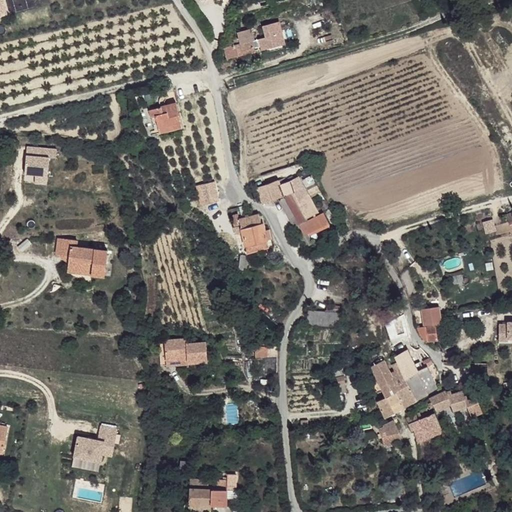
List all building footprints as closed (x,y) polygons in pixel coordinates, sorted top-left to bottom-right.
[(232,40),(232,44),(252,39),(256,38),(253,27),(238,31),(239,38),(232,40)] [(225,46),(228,57),(255,51),(252,39),(232,44),(225,46)] [(179,128),(173,104),(148,109),(149,116),(153,116),(155,129),(167,126),(168,131),(179,128)] [(277,179),(266,184),(272,199),(278,196),(300,232),(303,231),(307,229),(305,226),(300,228),(298,224),(318,213),(309,197),(297,177),(280,184),(277,179)] [(262,203),(272,199),(266,184),(257,188),(262,203)] [(325,214),(305,226),(307,229),(303,231),(307,237),(311,235),(312,237),(332,225),(325,214)] [(258,223),(257,215),(250,216),(238,219),(243,244),(265,240),(263,230),(262,223),(258,223)] [(453,229),(456,239),(463,237),(460,227),(453,229)] [(103,277),(106,252),(70,249),(71,241),(57,239),(55,256),(68,257),(66,274),(103,277)] [(267,247),(265,240),(243,244),(245,252),(267,247)] [(422,308),(424,326),(425,326),(436,325),(441,324),(440,306),(422,308)] [(334,333),(332,320),(302,322),(303,335),(334,333)] [(428,341),(438,340),(436,325),(425,326),(428,341)] [(417,327),(425,342),(428,341),(425,326),(424,326),(417,327)] [(205,358),(203,337),(184,338),(184,333),(161,336),(163,356),(185,354),(185,360),(205,358)] [(254,356),(277,356),(277,345),(254,345),(254,356)] [(417,370),(407,350),(394,355),(397,363),(405,379),(418,373),(417,370)] [(185,360),(185,354),(163,356),(164,363),(185,360)] [(388,372),(381,358),(370,363),(385,395),(396,390),(388,372)] [(431,363),(428,358),(422,361),(424,366),(417,370),(418,373),(427,392),(436,387),(426,366),(431,363)] [(405,379),(397,363),(392,366),(393,370),(388,372),(396,390),(403,404),(414,399),(405,379)] [(344,383),(342,373),(339,373),(339,377),(327,379),(327,385),(344,383)] [(427,392),(418,373),(405,379),(414,399),(427,392)] [(403,404),(396,390),(385,395),(393,411),(403,404)] [(430,399),(436,411),(450,404),(453,412),(467,406),(465,401),(467,400),(462,391),(451,395),(451,391),(446,393),(446,391),(430,399)] [(393,411),(385,395),(375,401),(383,417),(393,411)] [(467,406),(472,415),(483,410),(476,395),(467,400),(465,401),(467,406)] [(415,433),(419,441),(439,431),(436,423),(433,416),(431,413),(423,417),(418,408),(409,412),(411,417),(407,418),(411,430),(413,430),(417,429),(418,431),(415,433)] [(398,433),(393,421),(381,426),(383,431),(381,433),(382,436),(380,437),(385,449),(400,442),(398,433)] [(0,452),(4,454),(11,428),(0,425),(0,452)] [(78,433),(72,467),(98,471),(103,445),(113,447),(116,428),(100,425),(98,436),(78,433)] [(224,472),(225,478),(225,488),(234,488),(233,471),(224,472)] [(225,504),(225,478),(188,479),(188,505),(209,505),(225,504)]
